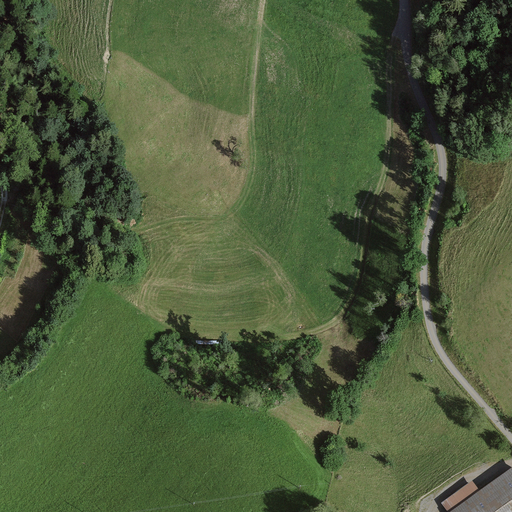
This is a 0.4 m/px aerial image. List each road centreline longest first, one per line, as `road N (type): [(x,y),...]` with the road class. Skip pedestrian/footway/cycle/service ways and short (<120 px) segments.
road 1 (track): [(404,0),(412,77),(443,163),(424,266),(431,330),(511,436)]
road 2 (track): [(5,193),(108,235),(237,209),(252,169),(265,0)]
